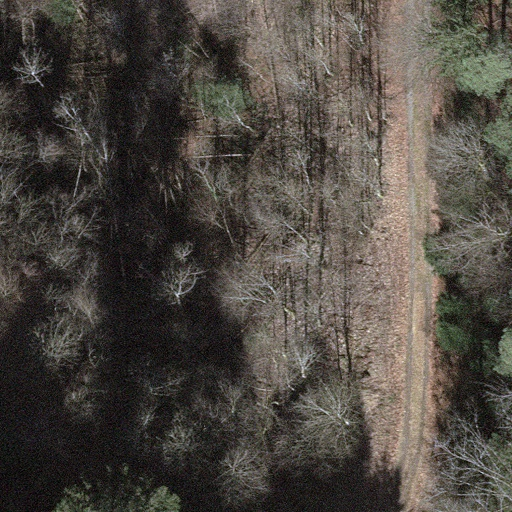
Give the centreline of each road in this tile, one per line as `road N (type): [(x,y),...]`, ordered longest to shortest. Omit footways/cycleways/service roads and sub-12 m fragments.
road 1 (track): [(422,0),(428,336),(402,442),(367,511)]
road 2 (track): [(158,511),(0,400)]
